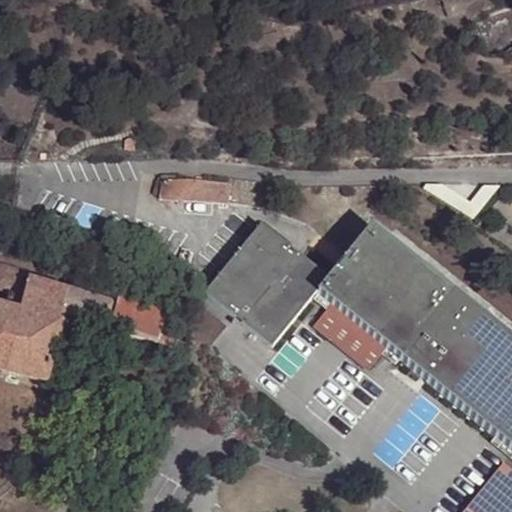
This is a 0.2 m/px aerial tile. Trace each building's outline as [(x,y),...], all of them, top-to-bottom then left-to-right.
[(227,186),(162,182),(161,201),(226,206),(227,186)] [(441,185),(426,185),(424,187),(473,217),(498,184),(483,185),(470,203),(441,185)] [(326,282),(317,293),(332,306),(386,350),(511,452),(511,341),(371,226),(326,282)] [(270,352),(317,293),(326,282),(258,228),(202,298),(270,352)] [(90,263),(41,248),(39,256),(42,260),(45,262),(87,275),(90,263)] [(6,300),(3,312),(55,326),(57,318),(102,330),(109,305),(98,302),(84,298),(58,290),(28,281),(29,276),(0,267),(0,291),(21,297),(19,304),(6,300)] [(59,284),(58,290),(84,298),(86,292),(59,284)] [(84,298),(98,302),(99,295),(86,292),(84,298)] [(108,331),(173,349),(181,318),(180,315),(177,312),(120,295),(108,331)] [(386,350),(332,306),(316,327),(370,371),(386,350)] [(55,326),(3,312),(0,311),(0,376),(43,387),(59,327),(55,326)] [(464,511),(511,511),(511,471),(503,464),(464,511)]
